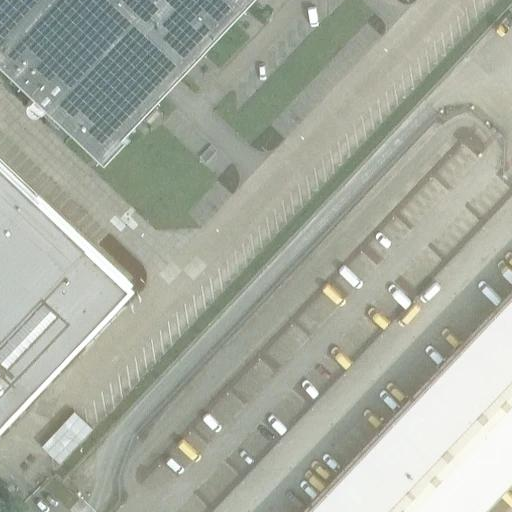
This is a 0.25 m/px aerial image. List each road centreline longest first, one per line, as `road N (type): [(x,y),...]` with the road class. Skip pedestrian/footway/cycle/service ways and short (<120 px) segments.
road 1 (unknown): [(89,511),(104,464),(163,374),(479,85)]
road 2 (unclassified): [(446,0),(187,278)]
road 3 (unclassified): [(187,278),(3,464)]
road 4 (unclassified): [(187,278),(0,96)]
